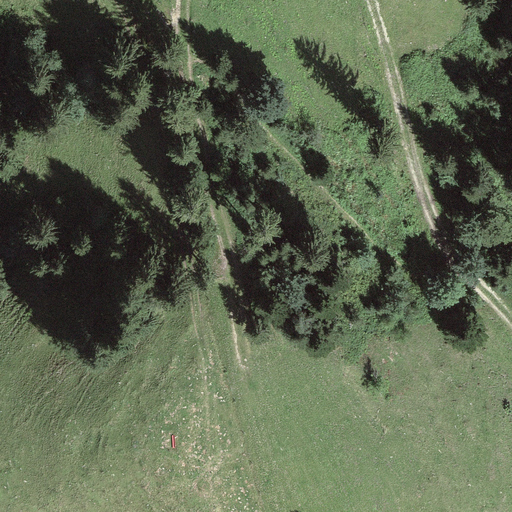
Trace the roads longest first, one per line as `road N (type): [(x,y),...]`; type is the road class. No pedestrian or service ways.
road 1 (track): [(183,0),(188,80),(231,248),(246,367)]
road 2 (track): [(511,323),(440,232),(372,0)]
